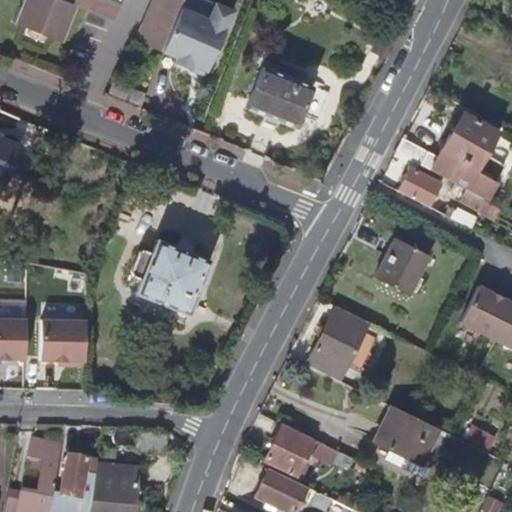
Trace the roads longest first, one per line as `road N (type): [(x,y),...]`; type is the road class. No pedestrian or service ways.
road 1 (unclassified): [(0,82),(331,218)]
road 2 (tertiary): [(331,218),(447,0)]
road 3 (tertiary): [(223,428),(331,218)]
road 4 (unclassified): [(223,428),(150,415),(0,409)]
road 5 (unknown): [(355,173),(511,259)]
